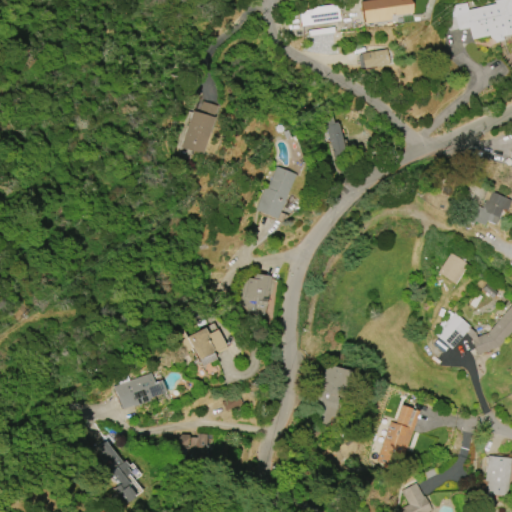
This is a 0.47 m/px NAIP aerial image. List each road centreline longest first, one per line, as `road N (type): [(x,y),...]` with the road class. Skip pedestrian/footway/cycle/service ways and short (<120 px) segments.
road 1 (residential): [(511,105),(389,164),(355,190),(304,257),(290,306),(285,400),(268,448),(277,511)]
road 2 (residential): [(419,148),(383,107),(286,46),(270,18),(272,0)]
